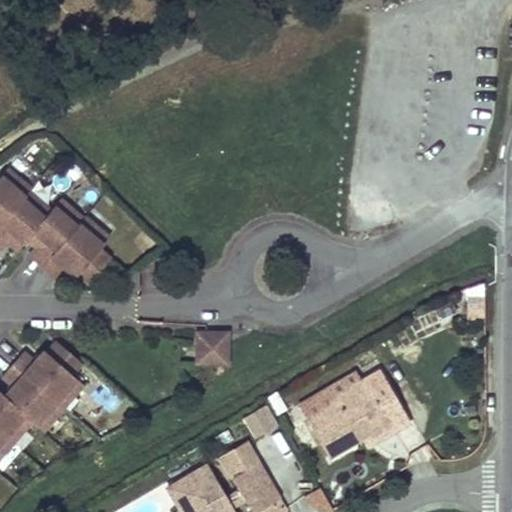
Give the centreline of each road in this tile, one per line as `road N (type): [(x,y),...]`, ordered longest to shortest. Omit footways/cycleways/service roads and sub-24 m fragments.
road 1 (residential): [(240,287),(173,308),(0,311)]
road 2 (residential): [(511,200),(479,201),(376,263),(323,275)]
road 3 (residential): [(323,275),(311,245),(281,233),(251,245),(240,287)]
road 4 (residential): [(511,492),(427,494),(395,511)]
road 5 (residential): [(240,287),(250,305),(280,318),(311,305),(323,275)]
